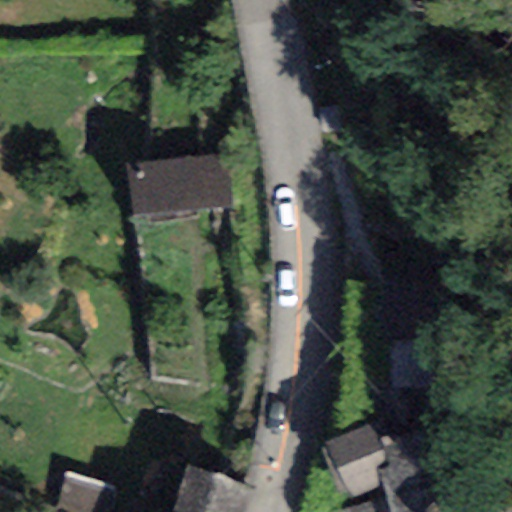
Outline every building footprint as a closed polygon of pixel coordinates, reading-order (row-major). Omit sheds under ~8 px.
[(225,163),(128,177),(136,228),(232,214),(225,163)] [(390,426),(441,427),(444,278),(393,277),(390,426)] [(119,511),(142,440),(83,422),(54,511),(119,511)] [(372,431),(318,456),(350,507),(380,495),(385,511),(444,511),(430,439),(379,448),(372,431)] [(242,511),(247,496),(175,475),(164,511),(242,511)]
